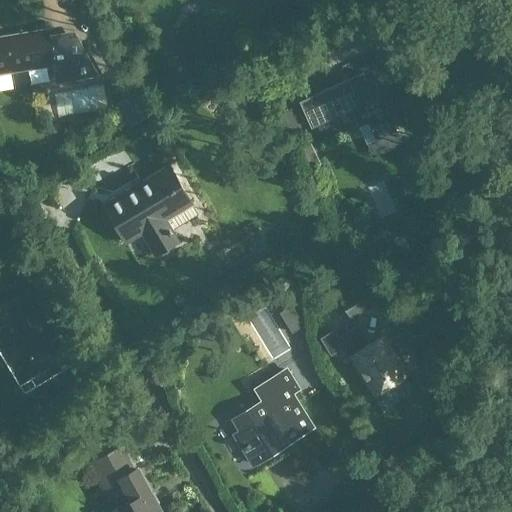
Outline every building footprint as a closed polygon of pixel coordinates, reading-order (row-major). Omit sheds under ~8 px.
[(46,28),(0,35),(0,71),(52,63),(55,83),(99,76),(79,40),(49,45),(46,28)] [(184,44),(159,53),(165,72),(191,63),(184,44)] [(384,106),(374,84),(367,87),(362,74),(319,93),(314,79),(293,88),(310,127),(351,109),(358,126),(367,122),(375,140),(393,132),(382,107),(384,106)] [(145,115),(136,100),(124,108),(133,123),(145,115)] [(176,241),(162,218),(190,201),(168,165),(103,205),(125,241),(141,231),(155,254),(176,241)] [(0,348),(22,341),(39,369),(68,351),(51,323),(45,327),(29,301),(37,296),(22,273),(0,286),(0,316),(5,325),(0,327),(0,348)] [(351,319),(378,303),(366,282),(339,299),(351,319)] [(291,305),(280,312),(293,333),(304,326),(291,305)] [(374,392),(402,375),(379,338),(371,343),(358,323),(338,336),(334,329),(320,338),(330,355),(341,348),(348,361),(353,358),(354,360),(351,362),(354,366),(356,364),(374,392)] [(306,350),(313,378),(326,374),(319,347),(306,350)] [(290,392),(296,388),(285,370),(255,389),(262,399),(231,418),(238,430),(232,434),(240,446),(241,446),(252,463),(311,427),(290,392)] [(93,462),(106,486),(119,479),(131,501),(110,511),(161,511),(138,468),(134,470),(122,447),(93,462)]
